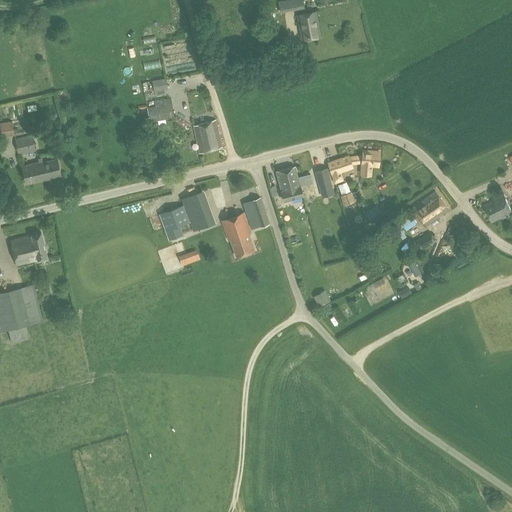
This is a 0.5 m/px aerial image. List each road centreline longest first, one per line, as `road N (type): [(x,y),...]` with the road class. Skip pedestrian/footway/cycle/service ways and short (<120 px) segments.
road 1 (unclassified): [(511,493),(391,407),(305,311),(254,159)]
road 2 (unclassified): [(254,159),(382,134),(419,153),(487,235),(511,249)]
road 3 (unclassified): [(0,221),(254,159)]
road 4 (track): [(186,0),(234,165)]
